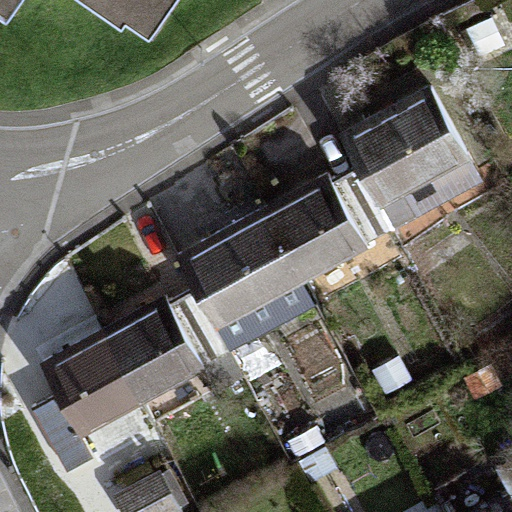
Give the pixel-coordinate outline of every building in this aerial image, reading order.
[(120,0),(147,18),(159,0),(120,0)] [(479,52),(502,41),(490,13),(467,23),(479,52)] [(467,150),(430,84),(342,133),(356,159),(390,221),(393,226),(418,212),(404,185),(467,150)] [(482,177),(467,150),(404,185),(418,212),(482,177)] [(328,169),(266,203),(302,270),(390,221),(356,159),(330,173),(328,169)] [(266,203),(177,252),(193,281),(214,318),(297,272),(302,270),(266,203)] [(297,272),(214,318),(228,343),(311,297),(297,272)] [(165,291),(103,326),(139,392),(228,343),(214,318),(193,281),(168,295),(165,291)] [(139,392),(103,326),(40,360),(57,391),(31,405),(66,467),(91,452),(77,426),(139,392)] [(511,511),(511,454),(495,464),(509,491),(470,511),(511,511)]
